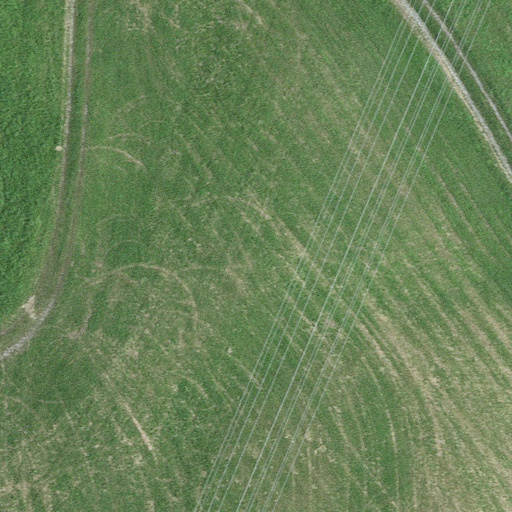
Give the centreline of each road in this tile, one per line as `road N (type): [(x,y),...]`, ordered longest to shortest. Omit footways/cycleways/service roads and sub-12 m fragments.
road 1 (track): [(0,344),(39,306),(54,264),(75,118),(81,0)]
road 2 (track): [(413,0),(511,155)]
